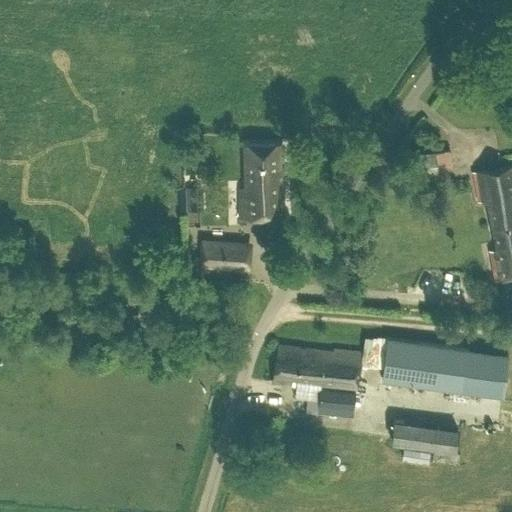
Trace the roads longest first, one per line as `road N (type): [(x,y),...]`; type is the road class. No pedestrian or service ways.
road 1 (unclassified): [(202,511),(255,338),(285,281),(429,71),(470,23),(511,2)]
road 2 (track): [(511,327),(265,314)]
